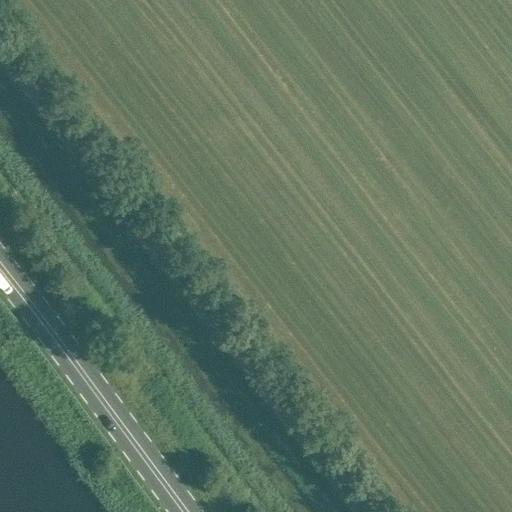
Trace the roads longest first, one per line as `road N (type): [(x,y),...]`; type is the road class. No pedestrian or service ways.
road 1 (unclassified): [(349,511),(0,67)]
road 2 (primary): [(174,511),(0,270)]
